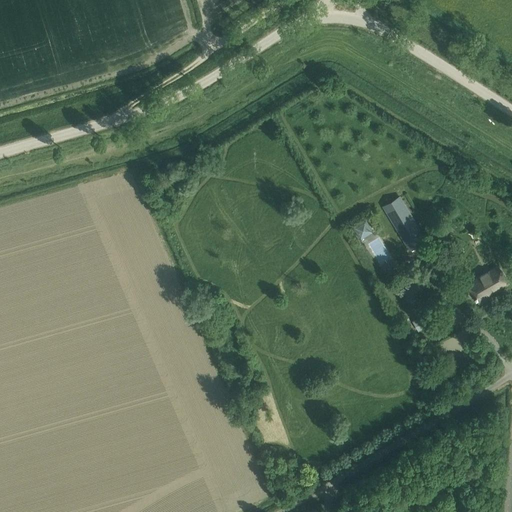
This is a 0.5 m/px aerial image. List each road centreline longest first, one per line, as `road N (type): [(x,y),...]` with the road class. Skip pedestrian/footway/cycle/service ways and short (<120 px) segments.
road 1 (tertiary): [(0,152),(167,102),(299,20)]
road 2 (unclassified): [(279,511),(511,375)]
road 3 (track): [(115,120),(293,0)]
road 4 (tertiary): [(511,111),(371,24)]
